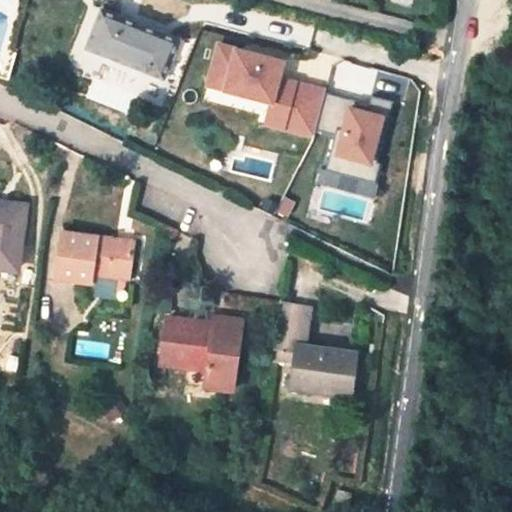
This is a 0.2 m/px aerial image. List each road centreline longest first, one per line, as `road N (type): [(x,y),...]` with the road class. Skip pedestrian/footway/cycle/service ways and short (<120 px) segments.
road 1 (residential): [(392,511),(469,0)]
road 2 (residential): [(0,104),(250,220),(241,257)]
